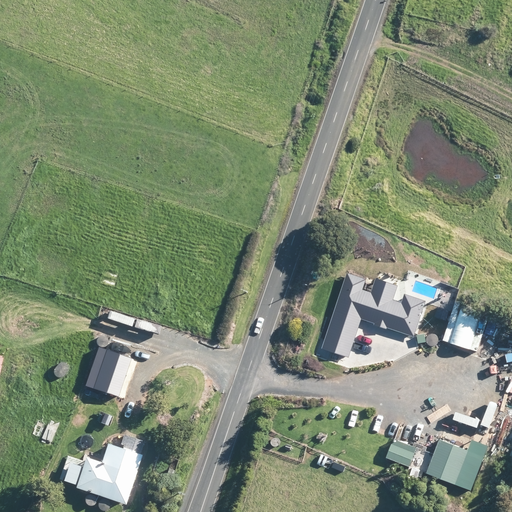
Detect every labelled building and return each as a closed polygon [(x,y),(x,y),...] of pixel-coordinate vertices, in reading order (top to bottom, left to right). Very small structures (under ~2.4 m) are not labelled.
[(392,287),(371,280),(369,285),(354,280),(343,314),(357,319),(355,326),(352,334),(346,332),(343,343),(370,353),(381,321),(392,287)] [(440,292),(420,285),(405,331),(417,335),(419,329),(440,336),(450,308),(436,303),(440,292)] [(476,319),(453,311),(449,322),(473,330),(476,319)] [(497,322),(489,320),(486,334),(493,336),(497,322)] [(101,462),(85,457),(75,487),(126,504),(142,455),(146,442),(124,435),(120,448),(108,443),(101,462)] [(394,439),(385,459),(413,470),(421,451),(394,439)] [(469,451),(440,440),(428,473),(456,484),(469,451)]
